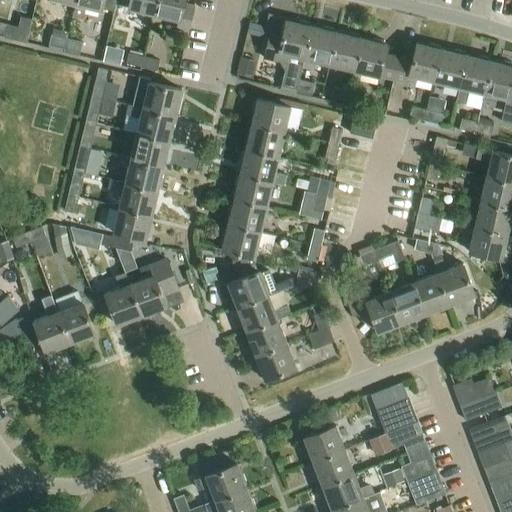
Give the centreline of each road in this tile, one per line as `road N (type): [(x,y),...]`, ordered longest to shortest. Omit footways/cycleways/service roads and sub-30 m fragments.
road 1 (residential): [(92,484),(511,318)]
road 2 (residential): [(511,37),(367,0)]
